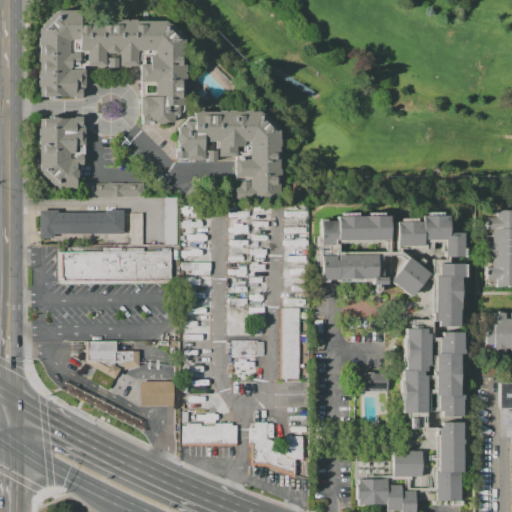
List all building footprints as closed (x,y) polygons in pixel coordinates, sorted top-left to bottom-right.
[(138,65),(82,65),(82,97),(38,97),(38,30),(55,11),(79,11),(79,22),(165,22),(182,39),(182,65),(183,65),(183,105),(181,111),(170,122),(165,123),(138,124),(138,65)] [(174,130),(192,111),(259,111),(278,129),(278,202),(234,203),(233,157),(215,157),(215,162),(204,161),(204,159),(173,158),(174,130)] [(38,118),(72,118),(71,116),(80,116),(80,122),(82,122),(82,157),(80,157),(80,165),(75,165),(75,189),(57,189),(38,171),(38,118)] [(83,197),(83,183),(141,183),(141,197),(83,197)] [(511,287),(492,287),(492,278),(482,278),(482,267),(488,267),(488,251),(482,251),(482,241),(488,241),(488,229),(482,230),(482,218),(492,218),(492,210),(511,210),(511,287)] [(122,233),(38,233),(38,213),(121,213),(122,233)] [(129,213),(141,213),(141,244),(129,244),(129,213)] [(393,222),(418,222),(418,215),(445,215),(445,233),(460,232),(460,257),(441,257),(441,240),(420,240),(420,246),(393,246),(393,222)] [(334,216),(387,216),(387,240),(333,240),(333,245),(318,245),(318,220),(334,220),(334,216)] [(56,252),(168,252),(169,283),(57,284),(56,252)] [(318,256),(379,255),(379,277),(383,277),(383,284),(369,284),(369,281),(318,281),(318,256)] [(405,257),(425,274),(407,296),(387,280),(405,257)] [(431,276),(435,276),(435,263),(460,263),(460,277),(456,277),(456,326),(435,326),(435,322),(432,322),(431,276)] [(277,308),(297,308),(298,379),(278,379),(277,308)] [(511,348),(502,348),(502,354),(491,354),(491,346),(483,346),(483,323),(490,323),(490,313),(502,313),(502,319),(511,319),(511,348)] [(400,371),(402,371),(402,327),(426,327),(426,371),(423,371),(423,412),(400,412),(400,371)] [(432,353),(436,353),(436,337),(438,337),(438,332),(460,332),(460,354),(456,354),(457,395),(460,395),(460,417),(434,417),(434,395),(433,395),(432,353)] [(83,341),(115,341),(115,351),(137,351),(137,366),(117,371),(113,378),(97,370),(83,362),(83,341)] [(229,341),(255,341),(255,357),(230,357),(229,341)] [(386,391),(352,391),(352,373),(386,373),(386,391)] [(59,377),(63,391),(142,432),(138,418),(59,377)] [(138,381),(171,381),(171,405),(138,406),(138,381)] [(498,383),(511,383),(511,408),(498,408),(498,383)] [(253,423),(265,423),(265,439),(270,440),(270,449),(275,451),(283,448),(283,436),(302,436),(301,460),(293,460),(293,477),(263,466),(248,466),(248,447),(247,447),(247,428),(253,428),(253,423)] [(434,501),(434,473),(436,473),(436,428),(439,428),(439,423),(460,423),(461,473),(458,473),(458,501),(434,501)] [(180,426),(185,426),(185,424),(199,424),(199,426),(214,426),(214,424),(231,424),(231,426),(235,426),(236,446),(180,446),(180,426)] [(390,451),(420,451),(420,476),(390,476),(390,451)] [(355,480),(385,480),(385,485),(399,485),(399,491),(413,491),(413,511),(384,511),(384,504),(355,504),(355,480)]
